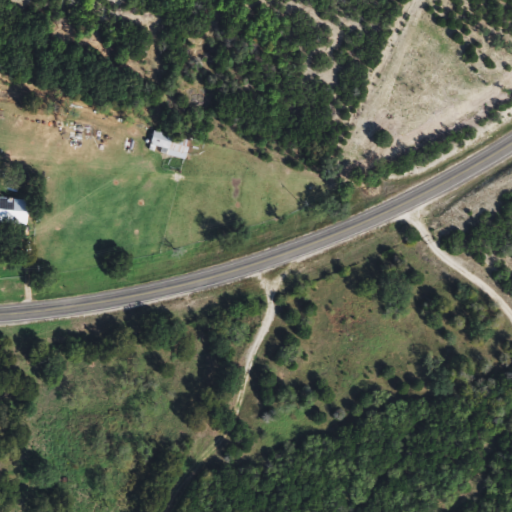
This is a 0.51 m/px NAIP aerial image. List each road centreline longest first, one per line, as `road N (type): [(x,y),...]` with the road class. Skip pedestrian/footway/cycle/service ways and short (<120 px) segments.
road 1 (primary): [(0,312),(172,290),(265,263),(384,220),(511,142)]
road 2 (residential): [(511,373),(384,220),(269,166)]
road 3 (residential): [(133,511),(265,263)]
road 4 (residential): [(379,0),(313,187)]
